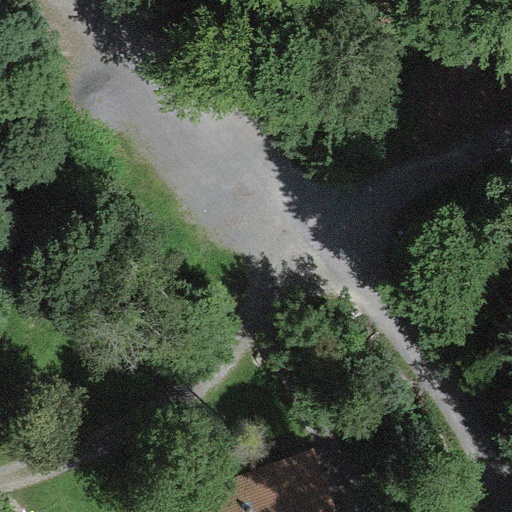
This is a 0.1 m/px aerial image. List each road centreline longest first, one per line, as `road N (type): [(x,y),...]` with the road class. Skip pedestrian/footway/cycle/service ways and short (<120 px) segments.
road 1 (track): [(338,250),(273,337),(184,405),(0,480)]
road 2 (track): [(91,0),(165,108),(338,250)]
road 3 (track): [(338,250),(420,341),(478,426),(511,496)]
road 4 (track): [(511,139),(383,192),(338,250)]
